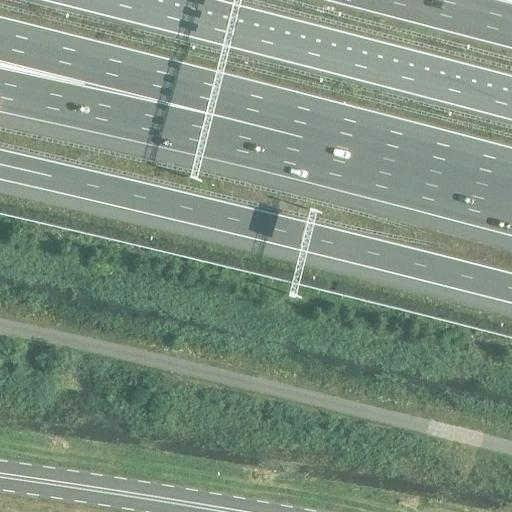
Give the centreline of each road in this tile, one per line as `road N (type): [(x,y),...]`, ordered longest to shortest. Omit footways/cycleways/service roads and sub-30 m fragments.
road 1 (unclassified): [(511,449),(0,325)]
road 2 (motorway): [(50,177),(511,291)]
road 3 (motorway): [(90,0),(511,108)]
road 4 (motorway): [(0,51),(321,146)]
road 5 (motorway): [(0,79),(321,146)]
road 6 (secondary): [(232,511),(0,475)]
road 7 (motorway): [(321,146),(511,194)]
